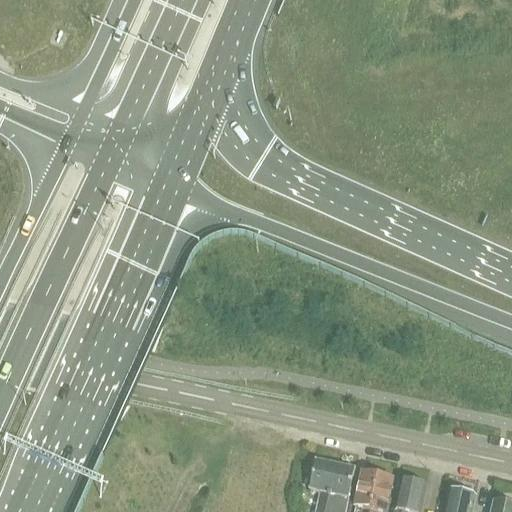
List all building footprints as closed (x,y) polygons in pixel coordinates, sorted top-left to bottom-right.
[(326,511),(336,469),(316,464),(313,479),(303,477),(300,491),(310,493),(321,496),(317,511),(326,511)] [(349,502),(355,473),(336,469),(326,511),(337,511),(340,500),(349,502)] [(356,511),(372,511),(379,481),(376,480),(374,477),(369,476),(366,478),(363,477),(356,511)] [(388,511),(395,484),(392,483),(390,480),(384,479),(382,481),(379,481),(372,511),(388,511)] [(422,511),(428,488),(403,483),(397,511),(422,511)] [(473,511),(476,499),(451,494),(446,511),(473,511)]
